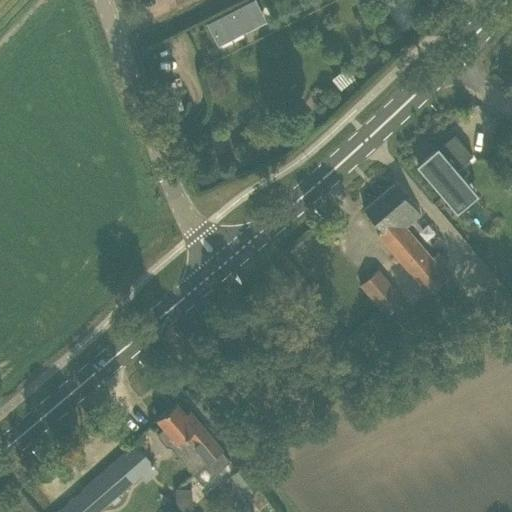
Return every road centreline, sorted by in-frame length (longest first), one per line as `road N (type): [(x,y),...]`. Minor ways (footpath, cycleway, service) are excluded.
road 1 (secondary): [(0,457),(227,260)]
road 2 (secondary): [(227,260),(447,60)]
road 3 (tertiary): [(227,260),(180,204),(105,0)]
